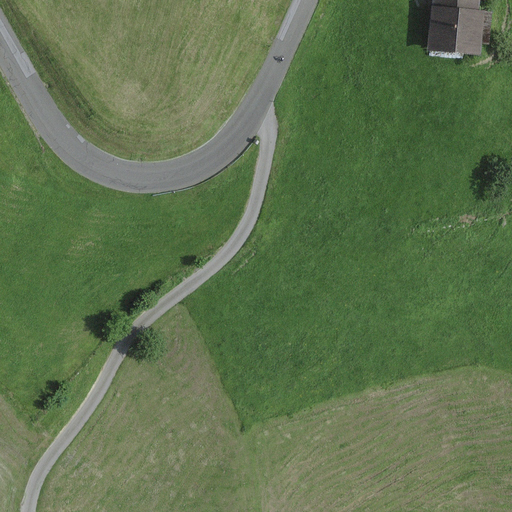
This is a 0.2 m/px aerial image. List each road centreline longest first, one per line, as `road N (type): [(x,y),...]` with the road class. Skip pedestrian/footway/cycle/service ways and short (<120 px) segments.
road 1 (track): [(259,108),(269,134),(247,223),(222,258),(154,310),(130,340),(85,416),(42,467),(26,511)]
road 2 (unclassified): [(306,0),(246,127),(211,157),(168,174),(123,174),(69,147),(0,33)]
